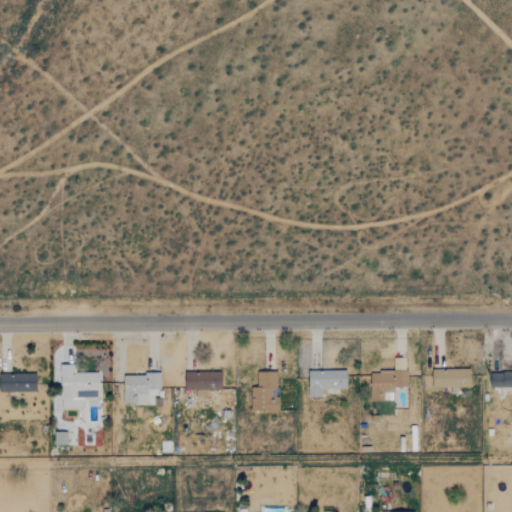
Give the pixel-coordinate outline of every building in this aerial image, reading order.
[(370,371),(371,401),(383,401),(383,393),(394,392),(394,387),(406,387),(406,358),(393,358),(393,371),(370,371)] [(432,388),(469,388),(469,369),(432,369),(432,388)] [(322,389),(347,388),(346,370),(307,371),(308,397),(322,397),(322,389)] [(511,371),(489,372),(489,388),(511,387),(511,371)] [(98,373),(60,372),(60,387),(66,387),(66,399),(61,398),(61,408),(82,408),(82,399),(98,399),(98,373)] [(184,372),(184,390),(221,390),(221,372),(184,372)] [(256,372),(256,387),(250,387),(251,411),(279,411),(279,397),(276,397),(276,372),(256,372)] [(36,373),(0,373),(0,391),(36,391),(36,373)] [(122,375),(123,404),(146,403),(146,390),(160,390),(160,374),(122,375)] [(66,445),(66,432),(54,431),(54,445),(66,445)]
